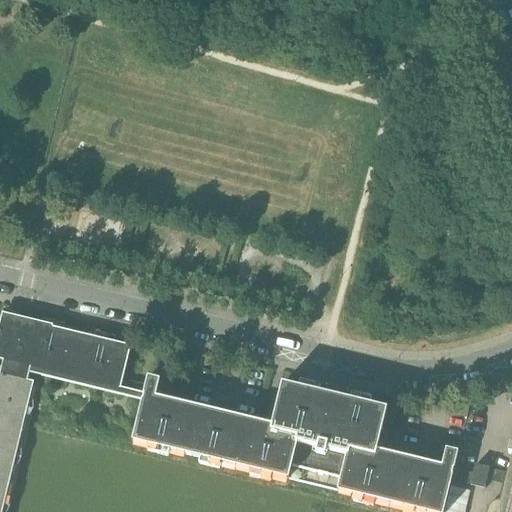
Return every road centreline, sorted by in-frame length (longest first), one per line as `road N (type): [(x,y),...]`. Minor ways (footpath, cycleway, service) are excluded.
road 1 (residential): [(511,351),(418,374),(0,285)]
road 2 (unclassified): [(511,123),(465,0)]
